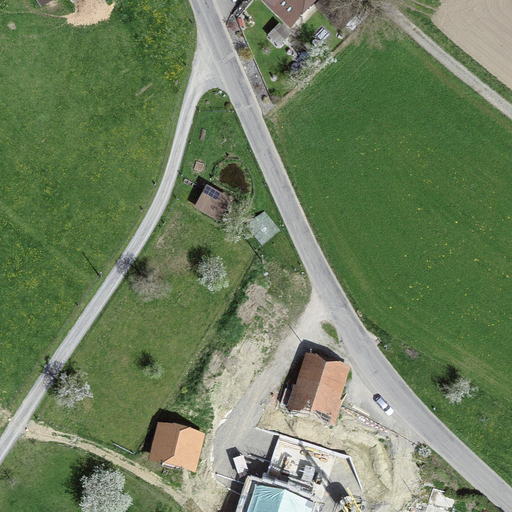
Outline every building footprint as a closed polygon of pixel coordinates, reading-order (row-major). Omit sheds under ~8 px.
[(270,0),(293,22),(315,0),(270,0)] [(342,0),(329,0),(322,8),(339,26),(354,12),(342,0)] [(196,203),(222,213),(232,189),(206,178),(196,203)] [(345,374),(308,362),(282,444),(276,443),(274,449),(257,444),(244,487),(260,492),(254,511),(306,511),(324,457),(319,456),(345,374)] [(172,429),(159,426),(147,452),(212,471),(222,434),(210,431),(206,444),(171,433),(172,429)] [(451,511),(457,495),(422,484),(413,511),(451,511)]
